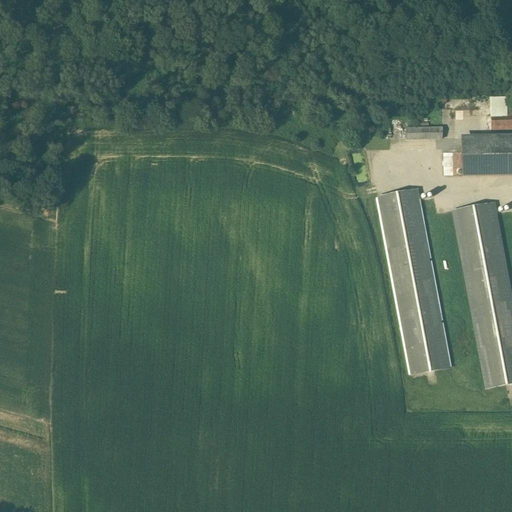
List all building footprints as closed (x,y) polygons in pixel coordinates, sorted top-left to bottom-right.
[(511,109),(506,110),(497,110),(497,116),(490,116),(490,130),(511,129),(511,109)] [(442,129),(405,130),(406,140),(442,140),(442,129)] [(511,143),(461,145),(461,177),(511,175),(511,143)] [(458,177),(458,153),(441,153),(442,177),(458,177)] [(449,369),(414,191),(379,200),(411,377),(449,369)] [(511,384),(511,312),(492,204),(454,212),(487,389),(511,384)]
